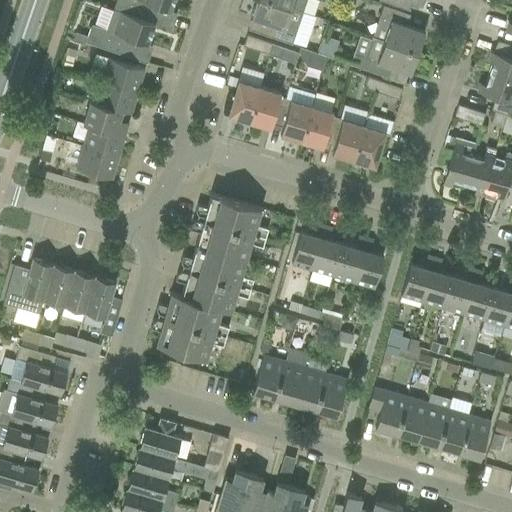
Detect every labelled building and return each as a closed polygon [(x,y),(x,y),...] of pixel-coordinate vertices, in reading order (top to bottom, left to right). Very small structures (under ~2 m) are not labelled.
[(172,0),(115,0),(112,10),(116,11),(148,22),(149,21),(154,5),(169,11),(172,0)] [(301,12),(267,0),(255,0),(250,17),(272,25),(269,36),(290,44),(301,12)] [(305,0),(267,0),(301,12),(305,0)] [(383,40),(416,52),(424,31),(401,23),(405,13),(382,5),(377,21),(380,27),(387,30),(383,40)] [(91,24),(87,36),(75,32),(72,41),(84,45),(85,42),(126,56),(132,39),(146,44),(153,23),(149,21),(148,22),(116,11),(109,31),(91,24)] [(246,35),(242,46),(268,54),(272,44),(246,35)] [(322,37),(317,52),(332,57),(337,42),(329,39),(322,37)] [(416,52),(383,40),(379,51),(372,49),(366,51),(361,68),(383,76),(387,65),(409,73),(416,52)] [(278,58),(282,47),(272,44),(268,54),(278,58)] [(65,53),(67,54),(74,56),(76,49),(67,46),(65,53)] [(492,61),(488,73),(511,80),(511,46),(508,57),(491,52),(488,60),(492,61)] [(320,68),(325,56),(310,51),(305,63),(320,68)] [(65,55),(62,66),(70,69),(74,57),(65,55)] [(130,113),(143,69),(108,58),(95,102),(90,100),(83,123),(88,125),(75,168),(111,179),(124,134),(111,130),(117,109),(130,113)] [(480,83),(477,91),(495,97),(491,109),(494,110),(506,114),(511,116),(511,80),(488,73),(484,84),(480,83)] [(228,76),(226,84),(235,87),(237,78),(228,76)] [(373,90),(376,80),(367,76),(363,87),(373,90)] [(249,121),(259,86),(237,80),(228,111),(235,112),(234,117),(249,121)] [(402,88),(376,80),(373,90),(398,99),(402,88)] [(280,93),(259,86),(249,121),(263,125),(265,121),(271,123),(279,96),(280,93)] [(279,96),(271,123),(281,126),(280,130),(287,132),(285,136),(301,140),(311,105),(314,93),(288,86),(284,98),(279,96)] [(484,113),(457,104),(453,116),(480,125),(484,113)] [(311,105),(301,140),(315,145),(317,140),(333,145),(341,118),(331,115),(332,112),(311,105)] [(506,114),(494,110),(490,122),(502,126),(506,114)] [(363,125),(352,159),(367,164),(368,160),(375,162),(383,132),(388,133),(388,134),(389,134),(393,120),(392,120),(367,113),(364,125),(363,125)] [(341,118),(333,145),(332,149),(338,151),(337,155),(352,159),(363,125),(341,118)] [(475,143),(464,140),(450,136),(446,148),(451,149),(442,182),(450,184),(451,180),(463,184),(471,155),(472,155),(475,143)] [(482,158),(472,155),(471,155),(463,184),(475,187),(473,191),(482,193),(483,190),(483,189),(491,160),(492,161),(495,149),(486,146),(482,158)] [(51,153),(41,150),(39,158),(49,160),(51,153)] [(502,164),(492,161),(491,160),(483,189),(483,190),(494,193),(493,197),(502,199),(506,185),(511,187),(511,153),(505,152),(502,164)] [(222,346),(228,327),(216,323),(220,308),(230,310),(235,294),(247,298),(252,278),(240,275),(249,243),(262,247),(267,228),(255,224),(260,208),(210,193),(206,207),(197,204),(195,211),(197,215),(203,217),(202,221),(196,220),(191,222),(189,229),(199,232),(192,257),(182,254),(180,261),(182,266),(189,267),(187,272),(181,270),(177,273),(175,280),(184,283),(181,295),(171,292),(167,305),(157,302),(156,309),(158,314),(164,316),(163,320),(156,319),(152,321),(150,328),(159,331),(155,344),(205,359),(210,342),(222,346)] [(312,268),(324,226),(317,224),(314,235),(300,231),(291,262),(312,268)] [(331,228),(324,226),(312,268),(332,274),(341,243),(328,239),(331,228)] [(354,247),(341,243),(332,274),(352,280),(365,237),(358,235),(354,247)] [(372,240),(365,237),(352,280),(373,286),(383,255),(369,251),(372,240)] [(421,300),(434,258),(426,255),(423,267),(409,263),(400,294),(421,300)] [(13,264),(2,303),(16,307),(36,313),(38,313),(41,301),(53,263),(31,257),(28,268),(13,264)] [(434,258),(421,300),(442,306),(451,275),(437,271),(441,260),(434,258)] [(73,269),(53,263),(41,301),(62,307),(73,269)] [(451,275),(442,306),(462,312),(475,270),(467,267),(464,279),(451,275)] [(73,269),(62,307),(83,313),(94,275),(73,269)] [(475,270),(462,312),(482,318),(491,287),(478,283),(482,272),(475,270)] [(116,282),(94,275),(83,313),(103,319),(100,332),(111,335),(122,299),(111,296),(116,282)] [(491,287),(482,318),(503,324),(511,291),(511,280),(508,279),(505,291),(491,287)] [(511,291),(503,324),(511,326),(511,291)] [(297,317),(294,329),(306,333),(310,320),(297,317)] [(22,328),(20,339),(30,342),(33,331),(22,328)] [(352,334),(339,330),(336,341),(349,344),(352,334)] [(53,337),(33,331),(30,342),(50,347),(52,342),(53,337)] [(55,331),(53,337),(52,342),(73,348),(76,337),(65,333),(65,334),(55,331)] [(388,334),(386,344),(406,350),(409,340),(388,334)] [(76,337),(73,348),(98,355),(101,344),(76,337)] [(431,341),(429,350),(443,354),(446,345),(431,341)] [(386,344),(383,353),(415,361),(418,353),(406,350),(386,344)] [(20,381),(39,387),(60,393),(66,372),(51,367),(54,355),(19,345),(15,358),(26,361),(20,380),(20,381)] [(479,352),(475,364),(490,368),(493,357),(493,356),(479,352)] [(273,397),(284,361),(262,354),(252,391),(273,397)] [(511,363),(493,357),(490,368),(510,374),(511,366),(511,363)] [(304,367),(284,361),(273,397),(294,403),(304,367)] [(458,373),(460,366),(446,361),(443,369),(458,373)] [(304,367),(294,403),(314,409),(325,373),(304,367)] [(480,371),(477,381),(491,385),(493,374),(480,371)] [(346,379),(325,373),(314,409),(336,416),(346,379)] [(20,381),(20,380),(9,377),(6,390),(17,393),(11,413),(10,412),(10,414),(30,419),(50,425),(57,404),(36,398),(39,387),(20,381)] [(395,433),(406,396),(373,387),(367,408),(378,411),(374,427),(395,433)] [(427,402),(406,396),(395,433),(416,439),(427,402)] [(448,409),(427,402),(416,439),(437,445),(448,409)] [(10,414),(10,412),(0,409),(0,423),(7,425),(2,445),(1,445),(1,446),(21,452),(41,458),(47,436),(27,430),(30,419),(10,414)] [(448,409),(437,445),(457,451),(468,414),(448,409)] [(489,421),(468,414),(457,451),(479,457),(489,421)] [(138,446),(174,457),(181,436),(172,433),(175,422),(159,417),(155,428),(144,425),(138,446)] [(497,419),(493,431),(506,435),(510,423),(506,422),(497,419)] [(208,467),(218,470),(227,437),(212,433),(202,466),(208,467)] [(492,433),(488,447),(500,451),(504,437),(492,433)] [(0,486),(10,490),(11,484),(32,490),(38,469),(17,463),(21,452),(1,446),(1,445),(0,444),(0,486)] [(187,460),(174,457),(138,446),(132,467),(168,478),(171,468),(184,471),(187,460)] [(132,467),(125,488),(174,502),(177,492),(165,489),(168,478),(132,467)] [(218,470),(208,467),(201,488),(212,491),(215,481),(218,470)] [(224,478),(215,507),(213,511),(236,511),(248,473),(235,469),(231,480),(224,478)] [(262,477),(248,473),(236,511),(259,511),(266,490),(259,488),(262,477)] [(259,511),(281,511),(290,485),(276,481),(273,492),(266,490),(259,511)] [(290,485),(281,511),(308,511),(313,498),(302,495),(304,489),(290,485)] [(170,511),(174,502),(125,488),(119,509),(129,511),(158,511),(159,509),(168,511),(170,511)] [(362,511),(364,509),(357,507),(360,496),(345,492),(342,506),(333,503),(330,511),(362,511)] [(196,509),(206,511),(209,501),(199,498),(196,509)] [(364,509),(362,511),(385,511),(388,504),(374,500),(371,511),(364,509)]
